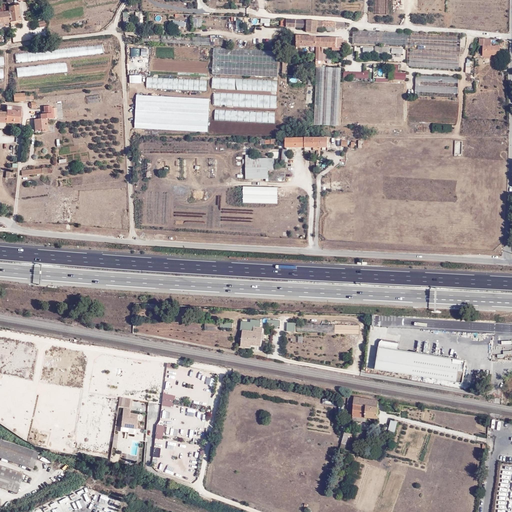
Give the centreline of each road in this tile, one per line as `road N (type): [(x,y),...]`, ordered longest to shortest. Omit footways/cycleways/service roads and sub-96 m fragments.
road 1 (motorway): [(511,283),(0,252)]
road 2 (motorway): [(0,269),(511,299)]
road 3 (unclassified): [(505,261),(133,242),(14,225)]
road 4 (track): [(282,361),(478,394),(496,390),(503,364)]
